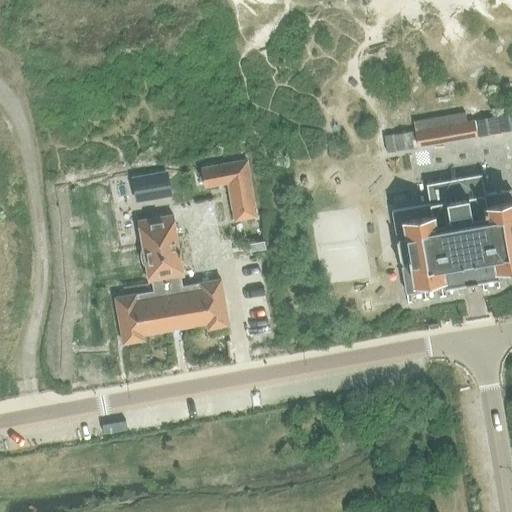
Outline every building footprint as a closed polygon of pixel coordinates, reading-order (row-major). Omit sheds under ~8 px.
[(477,137),(475,128),(474,119),(451,123),(450,117),(414,123),(418,147),(477,137)] [(201,168),(193,169),(196,188),(204,186),(205,188),(227,184),(234,221),(257,217),(247,159),(201,167),(201,168)] [(165,174),(134,180),(137,199),(169,194),(165,174)] [(511,190),(511,189),(484,194),(481,174),(426,184),(427,191),(423,192),(424,197),(428,197),(429,204),(391,211),(405,293),(443,287),(511,274),(511,190)] [(139,225),(114,229),(117,247),(141,243),(142,246),(141,249),(140,252),(140,255),(141,257),(141,260),(142,263),(144,265),(145,268),(148,282),(152,281),(153,290),(115,296),(123,343),(144,340),(142,330),(149,329),(149,330),(157,331),(164,330),(170,326),(170,323),(177,322),(177,325),(185,326),(192,325),(199,321),(198,320),(205,319),(207,329),(228,325),(220,278),(198,281),(198,282),(182,285),(181,276),(183,276),(172,214),(138,220),(138,221),(139,225)] [(264,241),(248,244),(249,252),(265,249),(264,241)]
